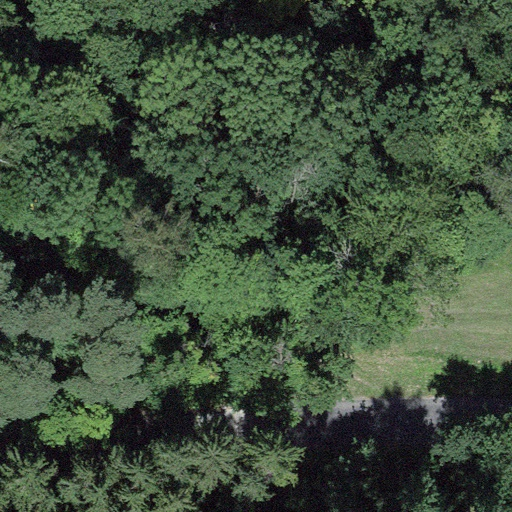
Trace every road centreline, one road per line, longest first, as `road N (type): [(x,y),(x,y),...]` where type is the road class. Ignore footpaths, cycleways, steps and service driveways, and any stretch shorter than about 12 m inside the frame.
road 1 (unclassified): [(0,463),(90,436),(341,421),(511,429)]
road 2 (track): [(0,228),(182,313),(341,421)]
